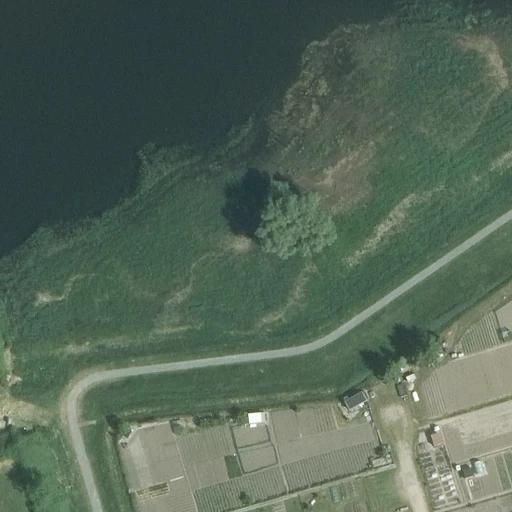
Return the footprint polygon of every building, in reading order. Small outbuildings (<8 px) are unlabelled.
[(487,294),(492,325),(511,321),(511,316),(508,290),(487,294)] [(168,423),(141,422),(141,447),(167,447),(168,423)] [(345,436),(345,457),(368,456),(368,436),(345,436)] [(511,436),(478,446),(488,480),(511,473),(511,436)] [(167,475),(180,472),(174,449),(161,452),(167,475)] [(126,454),(126,470),(138,470),(138,454),(126,454)] [(130,496),(134,511),(184,511),(192,510),(192,511),(207,511),(243,501),(235,475),(188,490),(185,479),(130,496)]
